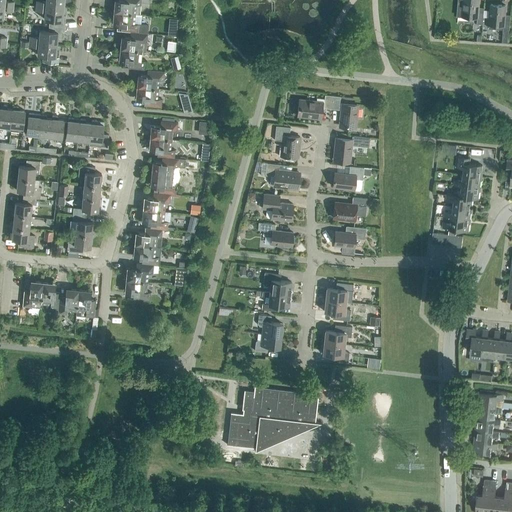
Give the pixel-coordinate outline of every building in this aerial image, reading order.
[(45,0),(46,2),(37,1),(36,6),(63,9),(64,2),(67,2),(67,0),(45,0)] [(139,14),(140,2),(140,0),(114,0),(113,11),(135,14),(139,14)] [(477,17),(477,24),(483,24),(484,7),(478,7),(478,0),(459,0),(459,15),(463,16),(477,17)] [(509,30),(510,16),(505,15),(506,5),(491,4),(489,24),(504,25),(503,29),(509,30)] [(12,12),(13,7),(0,5),(0,17),(3,18),(3,11),(12,12)] [(62,16),(63,9),(36,6),(36,11),(45,12),(44,19),(50,20),(49,25),(64,27),(65,16),(62,16)] [(134,23),(135,14),(113,11),(112,24),(118,25),(118,30),(130,31),(138,32),(147,33),(148,25),(138,24),(134,23)] [(64,33),(64,27),(49,25),(49,31),(40,30),(39,37),(30,36),(29,41),(56,44),(57,37),(60,37),(61,33),(64,33)] [(147,41),(148,33),(147,33),(138,32),(130,31),(130,37),(121,36),(119,48),(141,50),(146,51),(146,41),(147,41)] [(55,51),(56,44),(29,41),(29,46),(38,47),(37,55),(47,56),(46,61),(58,63),(59,51),(55,51)] [(140,60),(141,50),(119,48),(118,61),(127,62),(127,67),(144,69),(145,60),(140,60)] [(178,56),(171,57),(174,69),(181,67),(178,56)] [(163,79),(164,71),(147,69),(147,75),(137,74),(136,86),(158,89),(159,79),(163,79)] [(157,98),(158,89),(136,86),(135,99),(144,100),(144,105),(161,107),(161,99),(157,98)] [(331,108),(332,95),(325,94),(323,107),(331,108)] [(339,109),(340,96),(332,95),(331,108),(339,109)] [(319,118),(321,101),(301,99),(299,116),(319,118)] [(356,126),(358,106),(341,104),(339,125),(356,126)] [(12,109),(7,108),(7,105),(1,105),(0,107),(1,107),(0,113),(0,125),(6,126),(6,130),(10,131),(11,127),(10,127),(12,109)] [(12,106),(12,109),(10,127),(11,127),(18,128),(18,131),(22,132),(24,110),(18,109),(19,107),(12,106)] [(40,117),(39,117),(34,116),(34,113),(28,113),(26,134),(34,134),(33,138),(38,139),(38,135),(40,117)] [(52,118),(51,118),(46,118),(46,115),(40,114),(39,117),(40,117),(38,135),(46,136),(45,140),(49,140),(50,136),(49,136),(52,118)] [(66,132),(67,124),(63,123),(63,120),(57,119),(58,116),(51,115),(51,118),(52,118),(49,136),(50,136),(57,137),(57,141),(61,142),(62,132),(66,132)] [(79,121),(73,121),(74,118),(68,117),(67,124),(66,132),(65,138),(73,139),(73,143),(77,143),(78,139),(77,139),(79,121)] [(91,123),(85,122),(85,119),(79,119),(79,121),(77,139),(78,139),(85,140),(85,144),(89,145),(89,141),(91,123)] [(98,121),(91,120),(91,123),(89,141),(89,145),(106,147),(107,136),(102,136),(103,124),(98,124),(98,121)] [(174,121),(162,120),(160,120),(160,125),(151,124),(149,137),(171,139),(172,129),(177,130),(178,122),(174,121)] [(209,132),(209,120),(200,120),(200,132),(209,132)] [(297,158),(300,136),(289,135),(290,127),(276,125),(274,140),(282,141),(281,156),(297,158)] [(350,161),(352,145),(368,147),(369,138),(352,136),(352,141),(335,139),(333,159),(350,161)] [(170,149),(171,139),(149,137),(148,150),(157,151),(157,156),(162,156),(174,158),(174,157),(175,149),(170,149)] [(456,155),(457,146),(449,145),(448,154),(456,155)] [(180,176),(178,166),(184,167),(185,159),(174,157),(174,158),(162,156),(161,162),(152,161),(151,173),(180,176)] [(464,168),(463,174),(482,176),(482,172),(481,172),(482,165),(469,163),(470,158),(457,156),(456,167),(464,168)] [(38,174),(40,161),(26,160),(26,166),(19,165),(17,177),(34,179),(34,174),(38,174)] [(197,170),(198,162),(186,161),(185,169),(197,170)] [(298,188),(299,173),(279,170),(279,164),(266,163),(265,175),(274,176),(273,186),(298,188)] [(94,173),(95,167),(79,165),(78,176),(84,177),(84,184),(100,186),(101,173),(94,173)] [(362,179),(363,174),(364,167),(350,166),(349,174),(334,172),(333,186),(346,188),(346,189),(354,190),(359,190),(361,189),(361,188),(362,179)] [(151,173),(150,186),(154,186),(153,192),(158,192),(170,193),(170,194),(175,194),(176,186),(180,176),(151,173)] [(481,180),(482,176),(463,174),(462,180),(454,179),(454,184),(462,185),(479,187),(480,180),(481,180)] [(39,180),(34,179),(17,177),(16,190),(23,191),(23,197),(36,198),(36,199),(43,199),(44,195),(40,195),(41,187),(39,186),(39,180)] [(99,198),(100,186),(84,184),(82,196),(99,198)] [(67,195),(68,185),(60,185),(59,194),(67,195)] [(480,187),(479,187),(462,185),(461,191),(453,190),(452,195),(472,197),(472,198),(478,199),(479,191),(480,191),(480,187)] [(170,202),(170,194),(170,193),(158,192),(153,192),(153,197),(143,196),(142,209),(164,211),(165,201),(170,202)] [(262,208),(266,209),(266,216),(267,217),(271,218),(291,220),(293,203),(278,202),(279,195),(263,193),(262,208)] [(471,204),(472,198),(472,197),(452,195),(446,194),(446,199),(454,200),(453,206),(472,209),(472,205),(471,204)] [(98,210),(99,198),(82,196),(81,208),(73,207),(72,214),(86,215),(87,209),(98,210)] [(333,218),(355,220),(355,214),(364,215),(366,198),(352,196),(351,204),(335,202),(333,218)] [(35,204),(36,199),(36,198),(23,197),(22,203),(15,202),(14,214),(30,216),(31,204),(35,204)] [(471,213),(472,209),(453,206),(452,212),(444,211),(444,216),(452,217),(469,219),(470,212),(471,213)] [(163,220),(164,211),(142,209),(141,221),(150,222),(150,227),(162,229),(167,229),(168,221),(163,220)] [(29,228),(30,216),(14,214),(12,226),(29,228)] [(86,221),(86,215),(72,214),(72,220),(76,221),(75,233),(91,234),(93,222),(86,221)] [(471,219),(469,219),(452,217),(451,223),(443,222),(442,227),(468,231),(469,223),(470,224),(471,219)] [(291,246),(293,232),(274,230),(275,224),(259,222),(258,229),(263,230),(263,235),(271,236),(270,244),(291,246)] [(34,235),(28,235),(29,228),(12,226),(11,239),(18,240),(18,246),(33,247),(34,235)] [(364,239),(366,228),(353,226),(352,233),(335,231),(335,234),(332,234),(332,241),(334,241),(334,244),(340,245),(339,251),(337,251),(359,254),(359,253),(353,252),(354,238),(364,239)] [(160,247),(161,237),(162,229),(150,227),(145,227),(144,232),(135,232),(134,244),(160,247)] [(90,247),(91,234),(75,233),(74,239),(68,239),(67,251),(83,252),(83,246),(90,247)] [(132,257),(142,257),(141,263),(153,264),(158,265),(160,247),(134,244),(132,257)] [(152,272),(153,264),(141,263),(136,262),(136,268),(126,267),(125,279),(147,282),(148,272),(152,272)] [(278,274),(264,272),(263,283),(270,284),(269,292),(290,294),(291,281),(277,280),(278,274)] [(146,291),(147,282),(125,279),(124,292),(133,293),(133,298),(150,300),(151,292),(146,291)] [(40,307),(43,281),(30,280),(29,289),(24,288),(22,306),(31,306),(40,307)] [(55,282),(43,281),(40,307),(50,308),(58,309),(59,296),(60,292),(54,291),(55,282)] [(352,294),(353,284),(339,282),(338,289),(327,287),(325,299),(345,301),(346,294),(352,294)] [(76,310),(78,289),(66,287),(65,297),(59,296),(58,309),(58,313),(66,314),(66,309),(76,310)] [(94,317),(95,300),(90,299),(91,290),(78,289),(76,310),(76,315),(94,317)] [(288,306),(290,294),(269,292),(262,291),(262,296),(269,296),(268,304),(262,303),(261,309),(274,310),(274,305),(288,306)] [(344,309),(345,301),(325,299),(324,311),(336,312),(335,319),(349,320),(350,310),(344,309)] [(281,335),(282,323),(270,322),(271,316),(258,314),(257,323),(259,326),(262,326),(262,333),(281,335)] [(351,337),(352,326),(338,325),(337,331),(325,330),(324,342),(344,344),(345,336),(351,337)] [(484,337),(482,337),(475,336),(476,329),(473,328),(473,329),(467,329),(466,340),(465,342),(471,343),(470,352),(482,354),(484,337)] [(496,338),(494,338),(487,337),(488,330),(483,330),(482,337),(484,337),(482,354),(494,355),(496,338)] [(508,340),(506,340),(499,339),(500,332),(495,331),(494,338),(496,338),(494,355),(506,357),(508,340)] [(280,347),(281,335),(262,333),(261,340),(258,339),(255,341),(254,350),(267,352),(268,346),(280,347)] [(343,351),(344,344),(324,342),(323,354),(334,355),(334,361),(348,363),(349,352),(343,351)] [(227,444),(255,447),(255,451),(321,422),(315,422),(317,408),(318,393),(318,394),(254,387),(255,386),(254,386),(253,392),(244,391),(245,389),(244,389),(242,409),(243,409),(242,413),(235,412),(230,412),(232,412),(229,432),(228,444),(227,444)] [(502,400),(503,394),(496,393),(495,395),(480,393),(478,405),(489,406),(489,408),(495,409),(496,407),(496,399),(502,400)] [(502,408),(496,407),(495,409),(489,408),(489,406),(478,405),(477,417),(488,418),(488,420),(494,421),(494,419),(495,413),(501,413),(502,408)] [(500,420),(494,419),(494,421),(488,420),(488,418),(477,417),(476,429),(487,430),(487,432),(493,433),(493,431),(494,424),(500,425),(500,420)] [(499,431),(493,431),(493,433),(487,432),(487,430),(476,429),(474,441),(485,442),(485,444),(491,444),(491,443),(492,436),(498,437),(499,431)] [(497,443),(491,443),(491,444),(485,444),(485,442),(474,441),(473,453),(490,455),(491,448),(497,449),(497,443)] [(486,511),(490,479),(484,479),(483,495),(477,494),(475,511),(486,511)] [(498,511),(500,497),(495,496),(497,480),(490,479),(486,511),(498,511)] [(508,511),(511,485),(511,481),(506,481),(505,497),(500,497),(498,511),(508,511)]
